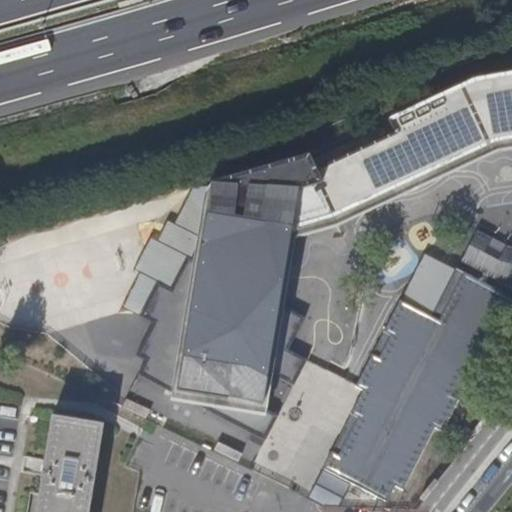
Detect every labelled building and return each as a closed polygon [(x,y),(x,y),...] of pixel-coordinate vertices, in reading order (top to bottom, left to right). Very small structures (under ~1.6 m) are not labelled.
[(209,191),(171,399),(268,415),(295,235),(345,222),(499,151),(511,148),(511,76),(483,81),(317,162),(209,191)] [(465,260),(511,281),(511,240),(480,226),(465,260)] [(441,320),(423,312),(339,474),(389,499),(398,486),(405,490),(436,425),(445,430),(488,345),(498,350),(511,319),(511,296),(465,274),(441,320)] [(339,474),(423,312),(397,299),(381,331),(389,335),(377,356),(369,353),(353,385),(360,389),(348,413),(356,417),(337,455),(329,451),(320,468),(339,474)] [(389,335),(381,331),(369,353),(377,356),(389,335)] [(348,413),(329,451),(337,455),(356,417),(348,413)] [(52,418),(36,511),(89,511),(104,426),(52,418)]
